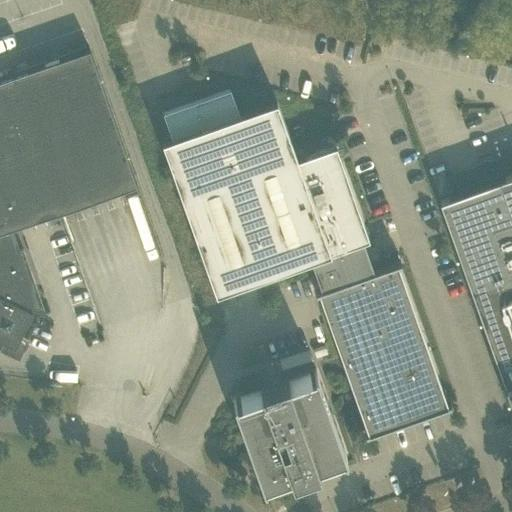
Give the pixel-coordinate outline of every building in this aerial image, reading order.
[(0,340),(4,342),(0,350),(19,359),(28,340),(21,336),(33,312),(44,308),(15,225),(136,183),(128,159),(89,47),(0,78),(0,340)] [(369,237),(336,143),(297,157),(276,98),(239,112),(230,87),(163,111),(171,135),(162,139),(216,291),(311,257),(321,288),(319,288),(368,430),(365,431),(366,433),(451,403),(450,401),(447,402),(397,261),(373,269),(363,239),(369,237)] [(511,173),(459,193),(442,199),(444,204),(442,205),(450,226),(451,226),(511,398),(511,173)] [(235,397),(233,398),(248,441),(331,411),(317,370),(288,380),(287,377),(261,386),(262,389),(236,399),(235,397)] [(331,411),(248,441),(263,484),(265,483),(265,481),(291,472),(292,475),(295,474),(315,467),(318,466),(317,463),(343,453),(344,455),(346,454),(344,448),(331,411)]
